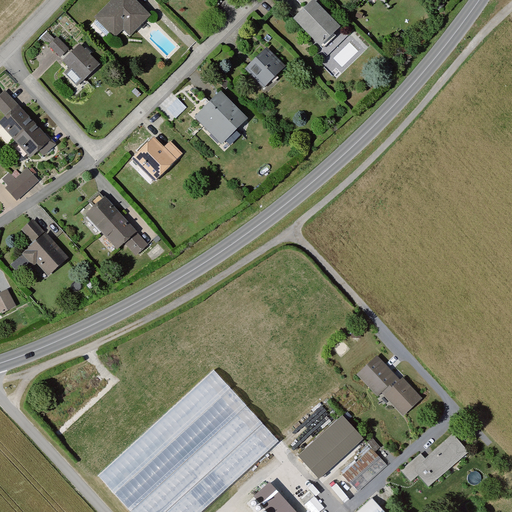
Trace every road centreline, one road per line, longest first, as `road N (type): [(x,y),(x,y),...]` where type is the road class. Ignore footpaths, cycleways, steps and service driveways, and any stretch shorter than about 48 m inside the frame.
road 1 (track): [(0,382),(169,307),(291,233),(449,406),(341,511)]
road 2 (secondary): [(0,362),(102,320),(232,244),(386,113),(479,0)]
road 3 (track): [(291,233),(511,6)]
road 4 (residential): [(254,0),(97,155)]
road 5 (track): [(105,511),(0,396)]
road 6 (residential): [(97,155),(5,53)]
